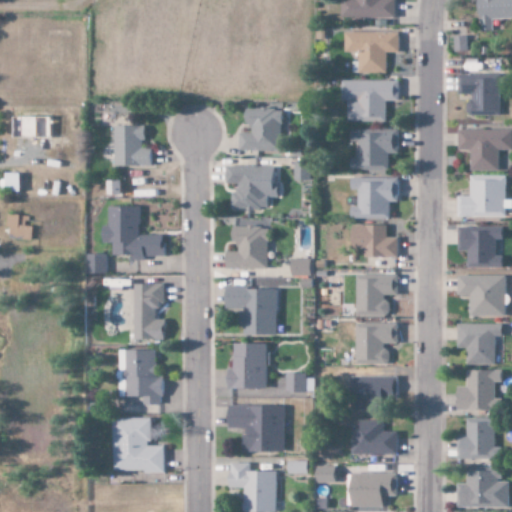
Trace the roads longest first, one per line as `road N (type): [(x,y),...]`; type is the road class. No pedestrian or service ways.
road 1 (residential): [(424,511),(430,0)]
road 2 (residential): [(195,511),(191,136)]
